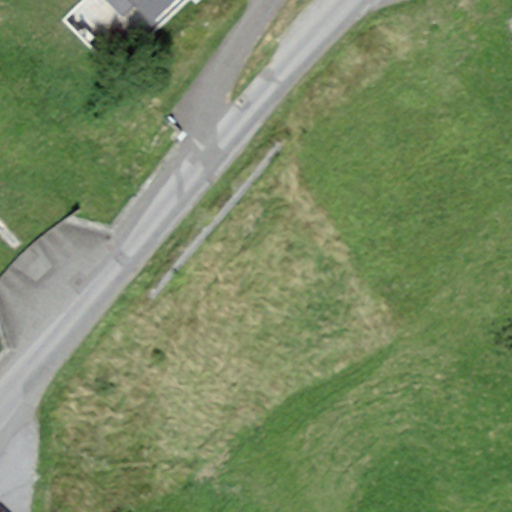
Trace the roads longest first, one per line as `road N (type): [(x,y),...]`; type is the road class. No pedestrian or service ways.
road 1 (unclassified): [(218,150),(0,399)]
road 2 (unclassified): [(348,0),(218,150)]
road 3 (residential): [(218,150),(208,105),(267,0)]
